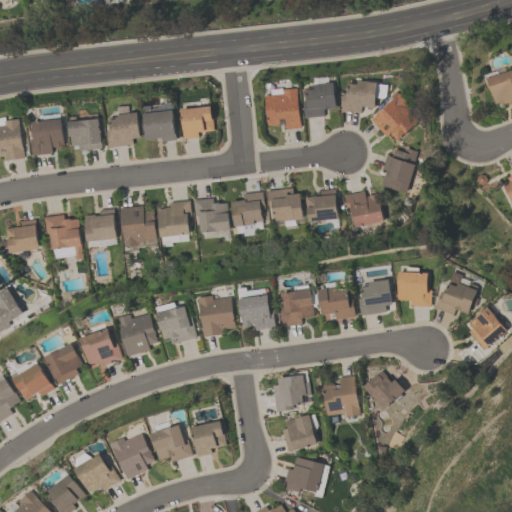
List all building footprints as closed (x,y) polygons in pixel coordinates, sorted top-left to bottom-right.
[(496,104),(486,75),(498,71),(500,74),(511,69),(511,101),(504,104),(503,101),(496,104)] [(379,83),(376,108),(363,106),(362,112),(342,110),(344,93),(349,94),(350,83),(359,84),(359,80),(379,83)] [(325,115),(305,117),(304,101),(307,100),(306,88),(315,87),(314,84),(335,83),(338,108),(324,110),(325,115)] [(301,127),(286,129),(285,118),(279,119),(280,125),(268,126),(265,95),(283,93),(283,90),(298,88),(301,127)] [(420,120),(397,141),(391,133),(387,137),(371,120),(394,99),(392,96),(397,91),(400,94),(401,93),(410,103),(407,106),(420,120)] [(181,109),(212,106),(214,130),(198,132),(199,138),(185,139),(181,109)] [(71,146),(69,122),(71,122),(70,116),(77,116),(76,114),(78,110),(85,110),(88,115),(98,114),(99,119),(100,118),(103,148),(79,151),(79,145),(71,146)] [(176,140),(162,141),(161,138),(146,139),(144,113),(174,111),(176,140)] [(109,117),(118,116),(118,114),(138,112),(141,138),(133,139),(133,145),(109,147),(107,130),(111,130),(109,117)] [(0,156),(0,117),(6,117),(6,120),(18,118),(25,157),(5,160),(5,156),(0,156)] [(32,155),(31,139),(34,139),(32,122),(61,119),(64,146),(63,146),(63,147),(56,147),(56,146),(52,147),(53,153),(32,155)] [(386,155),(392,157),(396,144),(417,151),(413,164),(415,164),(406,193),(381,185),(386,170),(382,169),(386,155)] [(511,205),(501,183),(508,179),(507,177),(510,176),(510,175),(511,174),(511,205)] [(300,193),(303,219),(282,221),(282,219),(273,220),(272,208),(268,208),(266,191),(292,188),(293,194),(300,193)] [(335,189),(338,218),(308,222),(305,197),(315,196),(320,196),(320,190),(335,189)] [(344,195),(364,190),(365,197),(368,196),(368,195),(376,194),(377,194),(383,220),(354,227),(350,210),(347,211),(344,195)] [(243,194),(262,191),(264,209),(261,209),(262,221),(261,221),(262,228),(253,229),(254,234),(243,236),(242,232),(235,233),(234,224),(232,225),(231,213),(232,212),(231,201),(243,200),(243,194)] [(193,200),(213,198),(213,203),(219,202),(219,203),(226,202),(229,230),(200,232),(198,216),(194,216),(193,200)] [(189,234),(187,234),(187,240),(161,243),(157,209),(159,209),(159,208),(165,208),(165,207),(170,207),(169,202),(189,200),(191,216),(188,217),(189,234)] [(153,210),(156,239),(137,241),(138,245),(124,247),(120,208),(143,205),(143,211),(153,210)] [(84,215),(99,214),(99,210),(114,208),(117,239),(87,242),(84,215)] [(83,258),(75,259),(73,246),(52,249),(50,232),(46,233),(44,217),(64,214),(64,219),(70,218),(70,220),(78,218),(82,245),(81,245),(83,258)] [(6,228),(16,227),(22,227),(21,221),(35,219),(40,248),(10,253),(9,247),(1,248),(0,241),(7,240),(6,228)] [(429,273),(428,290),(431,290),(431,306),(411,306),(411,300),(398,299),(399,272),(407,272),(407,267),(419,267),(419,272),(429,273)] [(467,314),(455,309),(453,314),(435,307),(441,291),(445,293),(454,271),(463,275),(462,278),(470,281),(469,284),(471,283),(476,285),(478,287),(467,314)] [(363,285),(369,284),(369,282),(389,279),(393,305),(386,306),(386,312),(361,315),(359,298),(363,298),(361,287),(363,287),(363,285)] [(322,315),(319,289),(327,288),(326,283),(337,282),(337,286),(338,286),(339,289),(348,288),(349,299),(353,299),(356,316),(336,318),(335,313),(322,315)] [(283,326),(280,310),(284,310),(281,293),(295,291),(295,287),(309,285),(310,289),(311,289),(314,315),(307,316),(307,317),(301,318),(302,324),(283,326)] [(0,292),(7,288),(23,313),(8,322),(10,325),(0,330),(0,292)] [(276,327),(255,330),(255,324),(252,324),(252,325),(244,327),(244,326),(243,326),(238,293),(265,289),(266,295),(268,294),(271,311),(273,310),(276,327)] [(236,327),(222,329),(223,334),(204,336),(198,298),(212,295),(213,299),(231,297),(236,327)] [(197,337),(172,344),(170,338),(163,340),(157,314),(158,313),(156,307),(175,302),(176,309),(186,306),(188,316),(191,316),(197,337)] [(507,331),(483,349),(469,331),(473,328),(468,322),(487,306),(507,331)] [(117,318),(131,314),(132,318),(150,313),(158,342),(149,345),(150,350),(127,356),(117,318)] [(122,358),(103,364),(102,361),(89,365),(81,338),(109,329),(113,344),(117,343),(122,358)] [(84,365),(76,369),(79,374),(58,384),(45,357),(73,343),(84,365)] [(54,388),(42,396),(39,392),(26,400),(13,379),(14,378),(12,375),(18,371),(20,375),(39,363),(54,388)] [(0,421),(0,376),(3,375),(6,379),(21,401),(14,405),(15,406),(10,409),(13,414),(0,421)] [(279,385),(278,378),(303,375),(304,382),(309,381),(310,395),(304,395),(305,403),(293,405),(293,409),(276,411),(273,385),(279,385)] [(326,415),(322,385),(325,385),(325,384),(332,383),(332,384),(334,384),(334,385),(336,385),(336,389),(341,388),(339,377),(354,375),(360,414),(346,416),(345,412),(326,415)] [(285,421),(309,414),(309,415),(315,413),(318,426),(314,432),(317,444),(288,451),(282,429),(287,428),(285,421)] [(192,427),(221,421),(227,445),(211,448),(212,454),(198,457),(192,427)] [(174,461),(172,456),(167,458),(167,457),(160,459),(151,434),(180,425),(185,441),(188,440),(193,455),(174,461)] [(112,443),(125,438),(126,441),(143,433),(155,460),(146,464),(149,470),(128,479),(112,443)] [(75,469),(101,454),(109,468),(113,466),(121,480),(103,490),(101,486),(90,493),(75,469)] [(329,465),(321,497),(283,487),(288,468),(293,469),(296,456),(323,463),(323,464),(329,465)] [(86,495),(74,505),(76,508),(70,511),(61,511),(47,493),(71,475),(86,495)] [(52,511),(15,511),(24,503),(22,501),(32,491),(52,511)]
